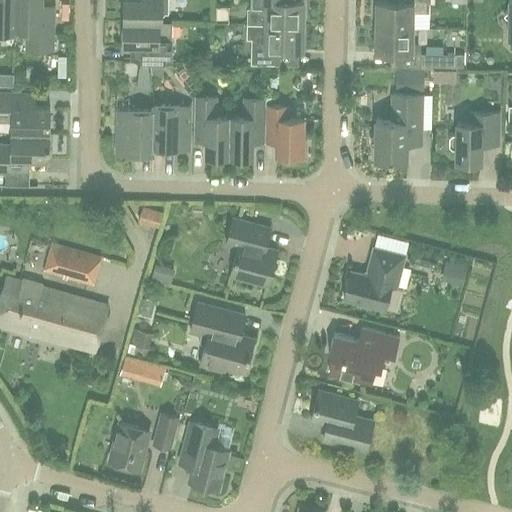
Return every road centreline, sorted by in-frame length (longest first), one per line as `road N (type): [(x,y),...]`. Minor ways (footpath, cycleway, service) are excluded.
road 1 (residential): [(333,192),(91,188),(93,0)]
road 2 (residential): [(269,461),(333,192)]
road 3 (residential): [(468,511),(269,461)]
road 4 (residential): [(333,192),(338,0)]
road 5 (residential): [(511,196),(333,192)]
road 6 (residential): [(154,511),(10,469)]
